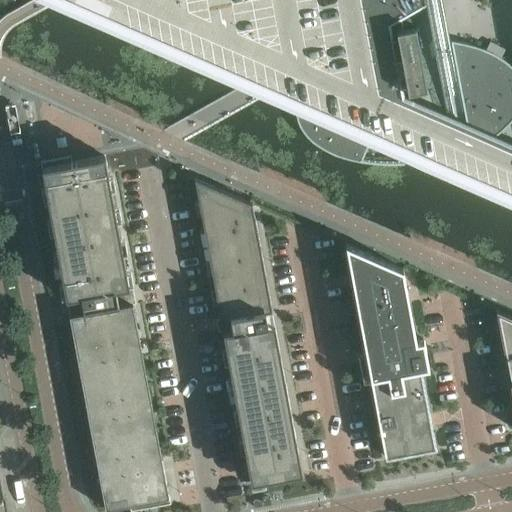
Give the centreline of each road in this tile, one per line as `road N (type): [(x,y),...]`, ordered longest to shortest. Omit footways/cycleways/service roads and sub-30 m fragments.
road 1 (residential): [(71,511),(2,158)]
road 2 (residential): [(0,311),(38,511)]
road 3 (unclassified): [(486,487),(352,511)]
